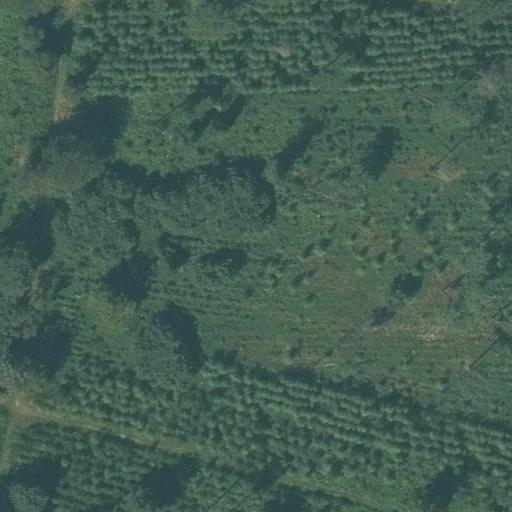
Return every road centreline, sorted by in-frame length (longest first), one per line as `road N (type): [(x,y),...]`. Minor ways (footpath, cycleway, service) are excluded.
road 1 (track): [(0,499),(70,16)]
road 2 (track): [(426,511),(21,394)]
road 3 (track): [(153,0),(70,16),(0,4)]
